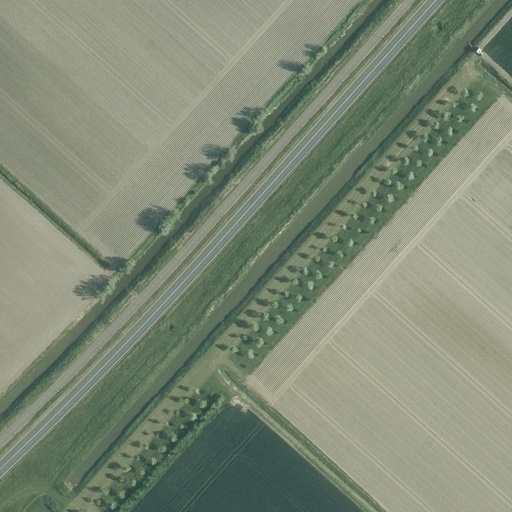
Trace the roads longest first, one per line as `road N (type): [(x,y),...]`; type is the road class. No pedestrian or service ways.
road 1 (track): [(386,511),(209,353)]
road 2 (track): [(209,353),(78,499)]
